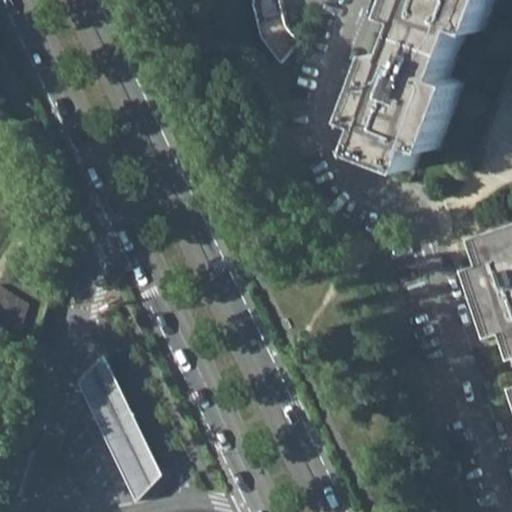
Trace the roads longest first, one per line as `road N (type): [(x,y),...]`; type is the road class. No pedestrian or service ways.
road 1 (primary): [(339,511),(88,0)]
road 2 (primary): [(10,0),(259,511)]
road 3 (residential): [(511,500),(420,222),(401,203),(359,186),(329,132),(328,105),(369,0)]
